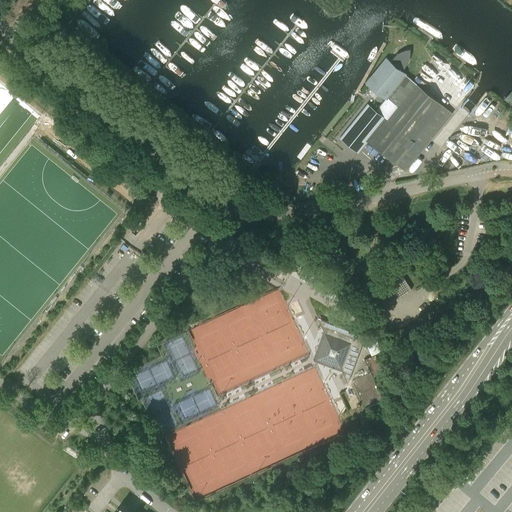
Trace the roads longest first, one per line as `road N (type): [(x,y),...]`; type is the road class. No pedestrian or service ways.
road 1 (residential): [(239,212),(217,203),(0,30)]
road 2 (residential): [(98,432),(100,392),(239,212)]
road 3 (residential): [(484,175),(336,206),(239,212)]
road 4 (primary): [(365,511),(511,325)]
